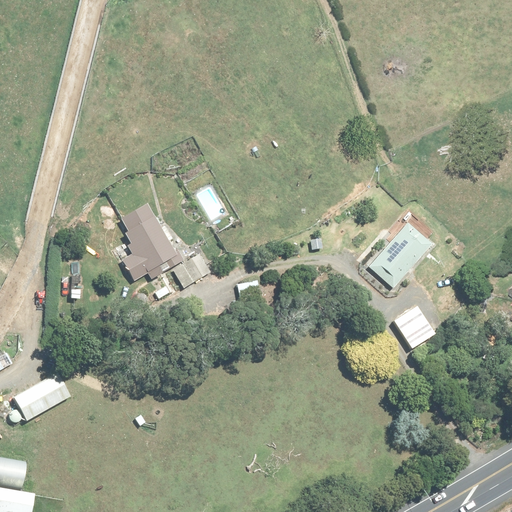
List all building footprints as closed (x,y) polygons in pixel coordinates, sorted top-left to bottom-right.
[(132,209),(102,224),(120,261),(108,267),(119,290),(168,267),(150,230),(144,234),(132,209)] [(394,232),(354,277),(377,298),(417,253),(394,232)] [(311,240),(312,251),(322,250),(322,240),(311,240)] [(448,259),(437,255),(433,266),(443,270),(448,259)] [(80,263),(72,263),(71,302),(78,302),(80,263)] [(178,267),(157,280),(168,297),(188,284),(178,267)] [(160,299),(150,282),(134,293),(144,309),(160,299)] [(244,289),(222,293),(225,311),(248,307),(244,289)] [(416,308),(393,322),(404,340),(427,326),(416,308)] [(7,353),(0,357),(0,372),(13,365),(7,353)] [(67,383),(55,361),(10,384),(22,406),(67,383)] [(26,462),(0,458),(0,485),(23,489),(26,462)] [(34,511),(38,493),(0,487),(0,511),(34,511)]
